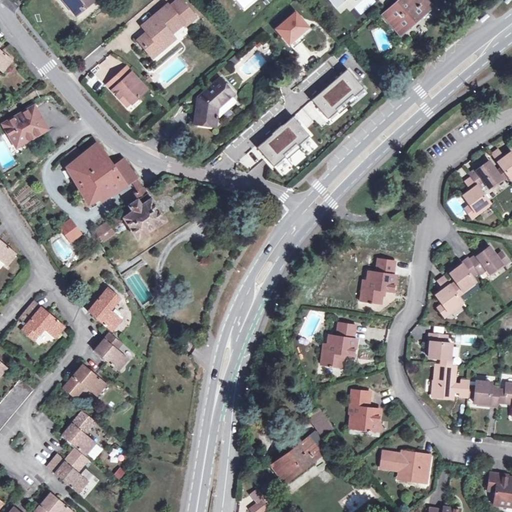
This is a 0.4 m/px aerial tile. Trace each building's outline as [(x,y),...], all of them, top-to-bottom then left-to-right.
[(63,0),(74,12),(81,7),(83,10),(95,0),(63,0)] [(178,0),(169,8),(167,6),(142,27),(147,33),(150,37),(142,44),(153,57),(168,44),(165,41),(171,35),(170,34),(182,24),(185,26),(194,17),(179,0),(178,0)] [(432,6),(427,0),(399,0),(384,14),(401,33),(432,6)] [(83,10),(81,7),(74,12),(77,15),(83,10)] [(296,10),(274,30),(290,48),(312,28),(296,10)] [(150,37),(147,33),(139,41),(142,44),(150,37)] [(174,39),(171,35),(165,41),(168,44),(174,39)] [(13,59),(0,49),(0,70),(2,73),(13,59)] [(129,69),(110,86),(119,97),(122,94),(131,103),(146,90),(129,69)] [(348,71),(314,100),(329,119),(364,90),(348,71)] [(220,79),(198,98),(195,124),(215,126),(217,108),(233,94),(220,79)] [(122,94),(119,97),(127,107),(131,103),(122,94)] [(34,106),(4,123),(15,143),(32,134),(33,136),(43,131),(36,118),(40,117),(34,106)] [(293,118),(258,147),(274,167),(309,138),(293,118)] [(81,156),(67,167),(74,178),(77,185),(89,203),(132,179),(134,182),(136,180),(137,177),(124,158),(112,165),(97,144),(81,156)] [(253,146),(239,161),(249,170),(263,156),(253,146)] [(75,148),(61,159),(67,167),(81,156),(75,148)] [(491,155),(501,168),(508,177),(511,181),(511,180),(511,152),(503,157),(497,150),(491,155)] [(462,198),(468,206),(476,216),(490,205),(479,191),(485,187),(488,192),(503,181),(496,172),(489,162),(475,173),(473,171),(468,175),(470,178),(464,184),(470,192),(462,198)] [(501,168),(496,172),(503,181),(508,177),(501,168)] [(74,178),(69,181),(73,188),(77,185),(74,178)] [(140,189),(135,192),(139,198),(147,192),(145,188),(143,188),(140,189)] [(139,198),(124,209),(128,215),(125,217),(138,236),(165,217),(147,192),(139,198)] [(217,203),(203,212),(211,224),(225,215),(217,203)] [(476,216),(468,206),(463,210),(471,220),(476,216)] [(117,214),(107,221),(111,227),(121,220),(117,214)] [(70,219),(61,226),(70,239),(80,232),(70,219)] [(107,221),(96,228),(101,235),(105,241),(116,234),(111,227),(107,221)] [(91,232),(92,232),(96,239),(101,235),(96,228),(91,232)] [(16,253),(0,239),(0,260),(6,265),(16,253)] [(496,256),(490,247),(476,257),(473,254),(467,259),(479,275),(486,270),(489,274),(502,264),(508,260),(502,252),(496,256)] [(381,290),(384,290),(392,291),(394,274),(392,274),(394,261),(377,258),(375,272),(369,272),(368,282),(367,288),(362,287),(360,301),(367,302),(367,303),(370,304),(370,302),(379,303),(380,295),(381,290)] [(455,282),(449,287),(457,297),(463,293),(475,284),(472,280),(479,275),(467,259),(460,265),(461,266),(450,274),(455,282)] [(433,296),(440,304),(449,315),(463,305),(457,297),(449,287),(442,277),(435,283),(441,291),(433,296)] [(121,297),(109,287),(88,311),(106,326),(111,331),(122,319),(111,310),(121,297)] [(35,300),(20,318),(26,324),(21,331),(33,342),(44,329),(55,338),(65,326),(35,300)] [(449,315),(440,304),(435,308),(443,319),(449,315)] [(341,354),(344,354),(353,356),(355,339),(352,338),(355,325),(337,322),(335,336),(328,335),(327,344),(326,351),(322,350),(320,364),(328,365),(327,367),(331,368),(331,366),(339,367),(340,359),(341,354)] [(110,332),(95,351),(118,370),(128,358),(117,349),(123,343),(110,332)] [(440,359),(451,360),(453,344),(446,343),(447,335),(429,333),(428,340),(430,340),(428,358),(440,359)] [(107,383),(83,363),(62,387),(74,398),(84,386),(96,396),(107,383)] [(451,366),(439,365),(434,365),(431,396),(453,399),(453,393),(454,382),(456,367),(451,366)] [(1,402),(0,403),(0,430),(5,425),(9,419),(14,413),(19,407),(24,402),(29,396),(34,390),(21,379),(16,385),(11,391),(6,396),(1,402)] [(460,379),(460,382),(458,393),(458,397),(466,397),(468,384),(468,381),(460,379)] [(476,380),(475,385),(474,398),(473,403),(490,405),(489,407),(497,407),(497,402),(499,388),(499,387),(492,385),(492,382),(476,380)] [(511,384),(505,383),(505,388),(503,403),(511,403),(511,414),(511,417),(511,384)] [(475,385),(468,384),(466,397),(474,398),(475,385)] [(350,389),(349,404),(353,405),(352,413),(351,427),(378,429),(379,407),(370,406),(364,406),(365,390),(350,389)] [(318,407),(307,416),(322,436),(334,427),(318,407)] [(95,421),(82,411),(62,435),(75,446),(85,455),(96,442),(85,433),(95,421)] [(294,448),(276,462),(271,466),(284,483),(290,478),(313,461),(321,454),(317,449),(323,443),(315,432),(294,448)] [(274,459),(276,462),(294,448),(292,445),(274,459)] [(404,454),(383,451),(380,467),(401,470),(400,478),(426,482),(430,455),(404,452),(404,454)] [(70,455),(54,473),(77,493),(88,480),(77,471),(82,466),(70,455)] [(313,461),(290,478),(293,481),(315,464),(313,461)] [(511,476),(490,474),(487,490),(495,491),(493,505),(511,506),(511,476)] [(73,511),(50,492),(33,511),(73,511)] [(266,511),(260,503),(251,510),(253,511),(266,511)]
